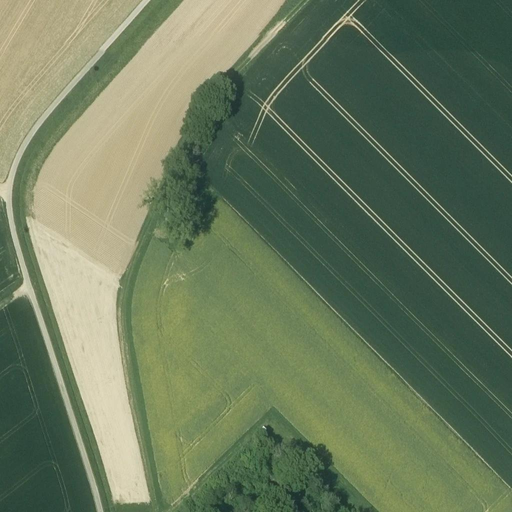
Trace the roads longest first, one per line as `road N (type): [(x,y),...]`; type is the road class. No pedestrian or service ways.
road 1 (track): [(321,0),(222,102),(140,266),(126,316),(128,342),(161,511)]
road 2 (track): [(103,511),(32,295),(11,196),(44,127),(157,0)]
